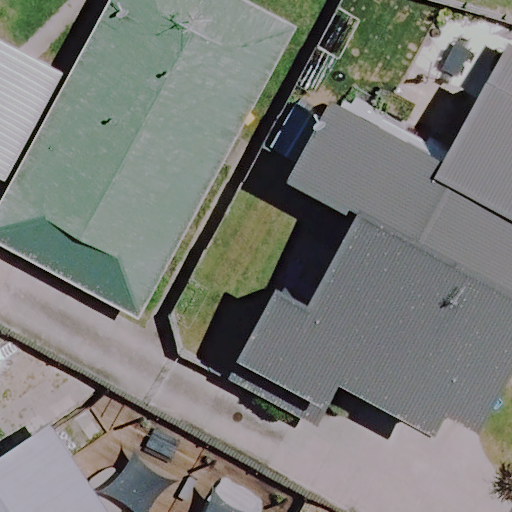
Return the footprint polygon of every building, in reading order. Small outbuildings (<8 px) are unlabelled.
[(120,0),(0,222),(0,225),(154,307),(313,16),(284,0),(120,0)] [(36,46),(0,26),(0,164),(17,173),(75,67),(36,46)] [(511,244),(511,53),(503,73),(508,76),(475,137),(360,81),(318,160),(390,199),(400,183),(511,244)] [(305,97),(278,141),(310,160),(337,116),(305,97)] [(309,266),(265,340),(356,389),(370,364),(466,414),(477,394),(511,412),(511,409),(511,244),(400,183),(390,199),(342,284),(309,266)] [(128,511),(65,413),(0,456),(0,511),(128,511)]
